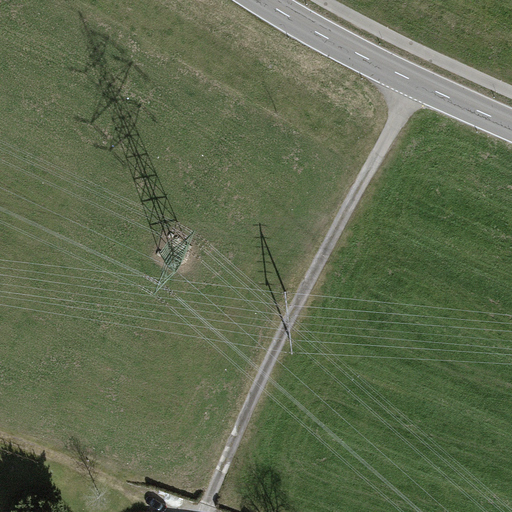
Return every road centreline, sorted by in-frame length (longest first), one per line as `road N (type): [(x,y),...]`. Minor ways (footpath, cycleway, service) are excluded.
road 1 (secondary): [(256,0),(511,124)]
road 2 (track): [(148,496),(0,437)]
